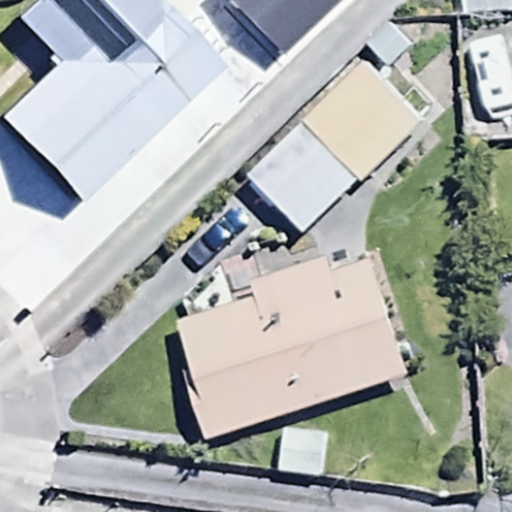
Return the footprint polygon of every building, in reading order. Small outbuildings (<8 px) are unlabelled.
[(0,135),(81,220),(223,83),(156,14),(169,0),(52,0),(15,36),(56,79),(0,133),(0,135)] [(273,75),(356,0),(265,0),(233,30),(273,75)] [(511,25),(454,30),(464,159),(511,155),(511,25)] [(426,131),(367,74),(252,193),(312,250),(426,131)] [(189,384),(211,454),(415,391),(375,260),(256,297),(259,309),(183,332),(198,382),(189,384)] [(288,435),(278,482),(325,492),(335,445),(288,435)]
